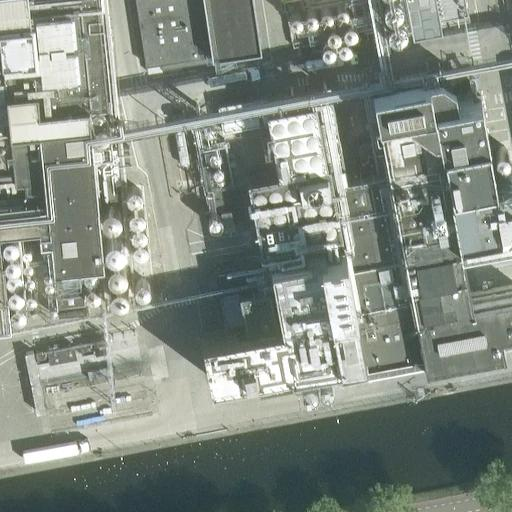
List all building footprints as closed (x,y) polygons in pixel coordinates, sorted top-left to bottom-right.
[(0,0),(0,189),(45,185),(46,199),(0,203),(0,320),(7,320),(0,239),(0,226),(39,223),(40,237),(51,236),(59,315),(87,312),(81,262),(104,260),(98,200),(117,198),(113,153),(117,153),(119,167),(131,166),(129,146),(112,148),(111,138),(91,140),(88,102),(116,99),(116,98),(107,99),(97,0),(0,0)] [(135,0),(146,64),(147,64),(148,72),(162,70),(162,67),(169,66),(214,59),(213,53),(241,49),(260,46),(253,0),(135,0)] [(466,0),(378,0),(385,35),(470,19),(466,0)] [(265,258),(214,267),(225,323),(246,319),(259,391),(295,384),(293,373),(365,359),(365,361),(367,361),(366,357),(422,346),(424,359),(504,344),(501,327),(511,324),(511,285),(470,294),(459,235),(511,224),(511,170),(495,173),(480,89),(432,98),(427,71),(372,82),(383,139),(358,143),(363,171),(346,174),(332,177),(342,233),(308,239),(308,237),(267,244),(274,281),(270,282),(265,258)] [(330,85),(218,104),(223,130),(268,121),(277,169),(247,175),(260,245),(267,244),(308,237),(308,239),(342,233),(332,177),(346,174),(330,85)] [(231,142),(230,144),(231,147),(233,149),(236,150),(238,149),(240,147),(241,144),(240,142),(238,140),(236,139),(233,140),(231,142)] [(494,151),(494,154),(496,157),(498,159),(501,160),(504,159),(507,158),(508,155),(508,152),(507,149),(505,147),(502,146),(499,146),(496,148),(494,151)] [(209,150),(208,153),(208,156),(210,158),(212,160),(215,160),(218,159),(220,156),(221,153),(220,151),(218,148),(215,148),(212,148),(209,150)] [(212,165),(212,168),(213,171),(215,173),(218,173),(221,172),(223,170),(223,167),(222,164),(220,162),(217,162),(214,163),(212,165)] [(232,182),(212,185),(216,208),(236,204),(232,182)] [(127,190),(126,194),(127,197),(129,200),(132,202),(135,202),(138,200),(141,198),(142,194),(141,191),(139,188),(136,187),(132,186),(129,188),(127,190)] [(101,209),(101,213),(102,216),(104,219),(108,221),(112,222),(115,221),(118,218),(120,215),(121,211),(120,207),(117,204),(114,202),(110,202),(106,203),(103,205),(101,209)] [(129,213),(129,216),(130,219),(132,222),(136,223),(139,222),(142,221),(144,218),(144,214),(143,211),(141,209),(137,208),(134,208),(131,210),(129,213)] [(208,217),(208,220),(209,223),(211,225),(214,226),(217,226),(220,224),(222,221),(222,218),(221,215),(219,213),(216,212),(213,212),(210,214),(208,217)] [(132,227),(130,230),(131,234),(132,237),(135,239),(139,239),(142,238),(145,236),(146,232),(146,229),(144,226),(141,224),(137,223),(134,224),(132,227)] [(132,243),(131,246),(131,250),(133,253),(135,255),(139,256),(142,255),(145,253),(147,251),(147,247),(146,244),(144,241),(141,239),(138,239),(134,241),(132,243)] [(107,264),(107,268),(108,272),(110,275),(113,277),(117,277),(121,276),(124,274),(126,270),(126,266),(125,263),(123,260),(119,258),(115,257),(112,258),(109,261),(107,264)] [(136,281),(134,284),(134,288),(136,291),(139,293),(142,294),(146,293),(148,290),(150,287),(149,284),(148,281),(145,279),(142,278),(138,279),(136,281)] [(110,285),(109,289),(109,293),(111,296),(113,299),(117,300),(121,300),(125,298),(127,296),(129,292),(128,288),(127,285),(124,282),(120,281),(116,281),(113,282),(110,285)] [(86,287),(85,290),(86,293),(88,296),(91,297),(94,298),(97,296),(99,294),(100,291),(99,288),(97,285),(94,284),(91,283),(88,285),(86,287)] [(236,326),(202,333),(211,378),(245,372),(236,326)] [(105,340),(93,342),(95,353),(107,351),(105,340)] [(75,346),(53,350),(55,361),(77,356),(75,346)] [(34,351),(26,352),(31,380),(39,379),(34,351)] [(320,377),(319,380),(319,383),(321,386),(323,387),(326,388),(329,387),(331,385),(333,382),(333,379),(331,377),(329,375),(326,374),(323,375),(320,377)] [(302,382),(302,385),(303,388),(305,390),(309,392),(312,391),(315,390),(317,387),(318,384),(317,380),(315,378),(313,376),(309,375),(306,376),(303,378),(302,382)] [(40,382),(32,383),(38,412),(45,410),(40,382)]
